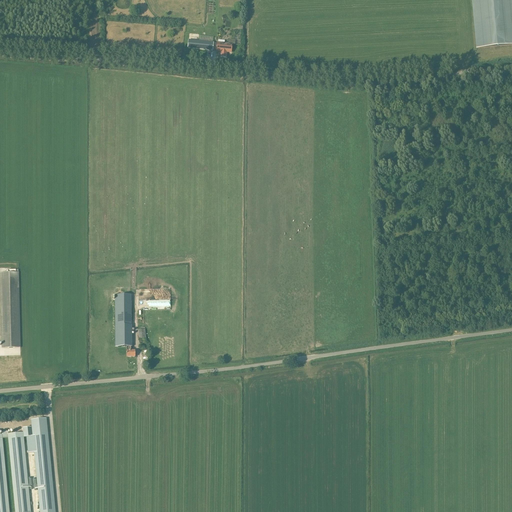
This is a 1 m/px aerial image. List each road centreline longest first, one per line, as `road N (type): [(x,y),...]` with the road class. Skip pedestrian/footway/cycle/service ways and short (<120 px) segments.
road 1 (unclassified): [(0,393),(511,332)]
road 2 (unclassified): [(511,68),(334,83),(0,52)]
